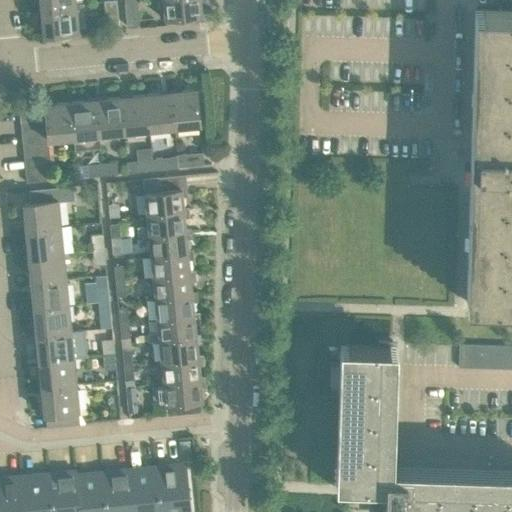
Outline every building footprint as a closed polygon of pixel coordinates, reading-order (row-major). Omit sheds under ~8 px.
[(35,0),(37,9),(76,4),(75,0),(35,0)] [(115,0),(113,0),(103,1),(106,28),(119,27),(115,0)] [(136,0),(124,1),(127,26),(139,24),(136,0)] [(163,0),(165,19),(202,15),(200,1),(206,0),(205,0),(163,0)] [(76,4),(37,9),(38,17),(41,17),(43,35),(78,31),(76,4)] [(467,301),(475,302),(511,302),(511,10),(474,10),(467,301)] [(170,91),(173,127),(199,124),(195,88),(170,91)] [(148,129),(173,127),(170,91),(145,93),(148,129)] [(123,132),(148,129),(145,93),(119,96),(123,132)] [(94,98),(98,135),(99,148),(100,147),(99,134),(123,132),(119,96),(94,98)] [(99,148),(98,135),(94,98),(69,101),(72,137),(73,137),(74,150),(99,148)] [(47,140),(72,137),(69,101),(43,104),(44,108),(45,120),(46,132),(47,140)] [(19,123),(45,120),(44,108),(18,111),(19,123)] [(20,135),(46,132),(45,120),(19,123),(20,135)] [(47,144),(47,140),(46,132),(20,135),(22,147),(47,144)] [(23,158),(49,156),(47,144),(22,147),(23,158)] [(177,167),(202,164),(201,152),(176,155),(177,167)] [(24,170),(50,168),(49,156),(23,158),(24,170)] [(151,157),(152,170),(168,168),(166,156),(151,157)] [(138,171),(152,170),(151,157),(136,159),(138,171)] [(100,163),(102,175),(118,173),(117,161),(100,163)] [(88,176),(102,175),(100,163),(87,164),(88,176)] [(50,168),(24,170),(25,182),(51,180),(50,168)] [(148,178),(142,179),(143,192),(145,213),(182,209),(182,207),(181,196),(187,196),(185,174),(158,177),(148,178)] [(24,221),(21,221),(22,230),(60,226),(57,200),(74,199),(72,185),(52,186),(29,188),(30,202),(23,203),(24,221)] [(146,226),(135,227),(136,237),(147,235),(147,234),(184,231),(184,228),(183,217),(189,216),(188,206),(182,207),(182,209),(145,213),(146,226)] [(119,222),(109,223),(111,239),(120,238),(119,222)] [(60,226),(22,230),(23,240),(26,239),(28,256),(62,253),(60,226)] [(132,226),(125,227),(126,235),(133,234),(132,226)] [(184,231),(147,234),(147,235),(150,256),(186,252),(186,250),(185,238),(191,237),(190,227),(184,228),(184,231)] [(92,250),(104,248),(102,233),(91,234),(92,250)] [(120,238),(111,239),(112,253),(121,253),(131,252),(130,237),(120,238)] [(104,248),(92,250),(94,265),(105,263),(104,248)] [(186,252),(150,256),(152,277),(189,273),(188,270),(187,260),(193,259),(192,249),(186,250),(186,252)] [(29,273),(26,273),(27,283),(65,279),(62,253),(28,256),(29,273)] [(115,280),(124,280),(123,264),(114,265),(115,280)] [(189,273),(152,277),(154,298),(191,294),(190,291),(189,280),(195,280),(194,269),(188,270),(189,273)] [(65,279),(27,283),(28,293),(31,292),(33,309),(68,305),(65,279)] [(124,280),(115,280),(117,295),(125,294),(124,280)] [(98,302),(109,301),(108,285),(96,286),(98,302)] [(191,294),(154,298),(156,319),(193,315),(193,312),(191,302),(197,301),(196,290),(190,291),(191,294)] [(109,301),(98,302),(101,329),(112,328),(109,301)] [(35,325),(31,325),(32,335),(70,332),(68,305),(33,309),(35,325)] [(119,323),(128,322),(127,306),(117,307),(119,323)] [(157,333),(147,334),(148,342),(158,341),(158,340),(195,337),(194,333),(193,323),(200,322),(198,311),(193,312),(193,315),(156,319),(157,333)] [(128,322),(119,323),(120,337),(129,336),(128,322)] [(70,332),(32,335),(33,345),(37,345),(38,361),(73,358),(70,332)] [(195,337),(158,340),(158,341),(160,362),(197,358),(197,354),(196,344),(202,343),(200,332),(194,333),(195,337)] [(103,355),(114,354),(113,338),(101,339),(103,355)] [(471,366),(472,342),(460,342),(459,365),(471,366)] [(483,366),(484,343),(472,342),(471,366),(483,366)] [(494,367),(495,343),(484,343),(483,366),(494,367)] [(506,367),(507,343),(495,343),(494,367),(506,367)] [(339,394),(337,448),(336,483),(372,484),(372,498),(371,511),(511,511),(511,470),(392,466),(394,396),(389,396),(390,346),(346,344),(344,395),(339,394)] [(123,365),(132,364),(131,349),(122,350),(123,365)] [(197,358),(160,362),(162,383),(199,379),(199,376),(198,365),(204,364),(203,353),(197,354),(197,358)] [(114,354),(103,355),(104,369),(116,368),(114,354)] [(40,379),(37,379),(37,388),(76,384),(73,358),(38,361),(40,379)] [(132,364),(123,365),(125,380),(133,379),(132,364)] [(199,379),(162,383),(164,404),(165,404),(166,414),(201,411),(200,401),(202,401),(200,386),(206,385),(205,375),(199,376),(199,379)] [(76,384),(37,388),(38,398),(41,397),(43,414),(51,413),(52,426),(79,423),(76,384)] [(134,385),(125,387),(126,397),(128,412),(137,411),(135,396),(134,385)] [(189,439),(179,440),(180,450),(190,449),(189,439)] [(187,511),(183,466),(155,469),(159,511),(187,511)] [(159,511),(155,469),(129,471),(132,511),(159,511)] [(132,511),(129,471),(102,474),(105,511),(132,511)] [(78,511),(75,473),(48,475),(52,511),(78,511)] [(105,511),(102,474),(76,477),(76,473),(75,473),(78,511),(105,511)] [(52,511),(48,475),(22,478),(25,511),(52,511)] [(25,511),(22,478),(0,480),(0,511),(25,511)]
